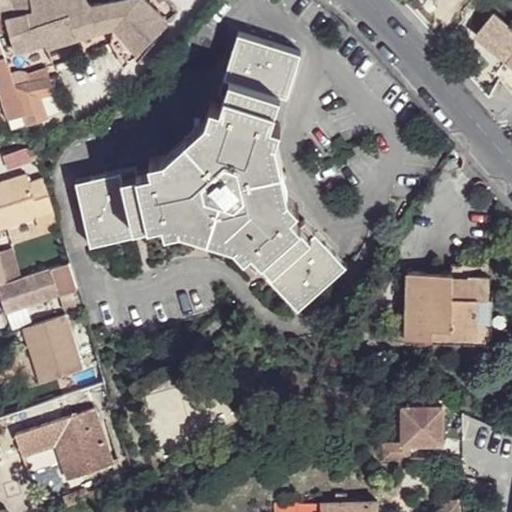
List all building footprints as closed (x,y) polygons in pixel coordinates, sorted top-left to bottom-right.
[(8,18),(16,15),(11,0),(0,0),(0,21),(6,20),(5,18),(8,18)] [(11,0),(16,15),(8,18),(17,51),(45,41),(46,45),(114,25),(136,0),(118,0),(92,6),(88,0),(11,0)] [(167,19),(144,0),(136,0),(114,25),(140,52),(154,36),(167,19)] [(207,18),(202,13),(194,27),(197,30),(207,18)] [(511,29),(491,16),(476,39),(511,61),(511,29)] [(172,24),(167,19),(154,36),(157,40),(172,24)] [(304,53),(244,33),(230,77),(234,77),(285,94),(290,96),(304,53)] [(42,63),(25,70),(28,79),(13,86),(14,88),(24,112),(29,123),(48,115),(41,96),(54,90),(42,63)] [(145,78),(142,75),(132,84),(133,87),(145,78)] [(285,94),(234,77),(229,91),(280,108),(285,94)] [(147,80),(145,78),(133,87),(137,89),(147,80)] [(14,88),(0,95),(9,117),(24,112),(14,88)] [(280,108),(229,91),(223,105),(215,102),(210,118),(170,154),(154,156),(155,167),(126,174),(138,226),(166,219),(168,228),(185,225),(238,243),(249,253),(256,248),(276,268),(314,232),(295,214),(302,206),(293,194),(280,138),(284,125),(276,121),(280,108)] [(126,174),(125,169),(80,179),(96,242),(140,233),(138,226),(126,174)] [(0,232),(57,214),(47,180),(33,185),(30,174),(0,184),(0,232)] [(349,265),(318,230),(314,232),(276,268),(271,274),(302,308),(349,265)] [(1,254),(0,253),(0,288),(10,285),(1,254)] [(73,266),(56,271),(64,299),(82,293),(73,266)] [(457,272),(411,270),(408,314),(395,313),(395,337),(482,339),(484,295),(492,296),(493,273),(477,274),(477,284),(457,282),(457,272)] [(492,296),(484,295),(482,339),(482,344),(496,344),(498,296),(492,296)] [(84,371),(67,318),(28,330),(45,385),(84,371)] [(71,414),(66,398),(0,419),(0,446),(3,456),(25,448),(19,429),(71,414)] [(404,441),(385,442),(385,458),(412,458),(412,443),(445,442),(445,403),(404,404),(404,441)] [(113,468),(95,406),(71,414),(19,429),(25,448),(25,451),(50,444),(69,438),(82,476),(113,468)] [(82,476),(69,438),(50,444),(63,482),(82,476)] [(321,511),(321,502),(301,503),(301,511),(321,511)] [(378,511),(379,503),(321,502),(321,511),(378,511)] [(301,511),(301,503),(280,504),(279,511),(301,511)]
